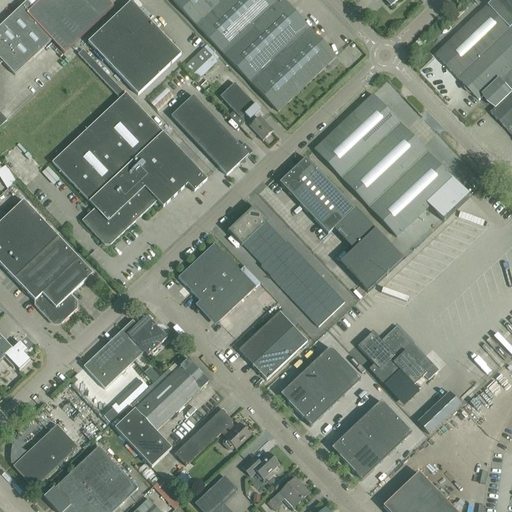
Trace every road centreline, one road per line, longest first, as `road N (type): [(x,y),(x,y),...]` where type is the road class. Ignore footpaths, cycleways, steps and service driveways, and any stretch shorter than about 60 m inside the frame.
road 1 (unknown): [(286,378),(368,469),(352,506),(511,402)]
road 2 (unclassified): [(146,284),(376,63)]
road 3 (unclassified): [(358,511),(146,284)]
road 4 (unclassified): [(511,189),(392,63)]
road 5 (unknown): [(398,317),(436,299),(511,228)]
